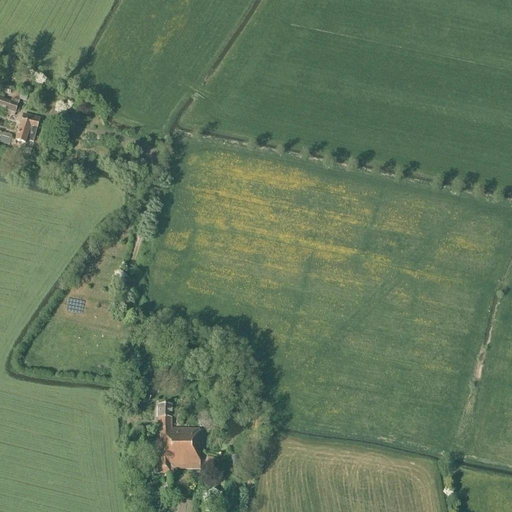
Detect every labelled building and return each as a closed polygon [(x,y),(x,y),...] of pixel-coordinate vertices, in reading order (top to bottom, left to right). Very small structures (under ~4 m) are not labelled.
[(0,98),(0,109),(7,112),(15,114),(19,102),(11,99),(10,102),(0,98)] [(72,113),(69,121),(78,124),(80,115),(72,113)] [(32,142),(39,119),(23,115),(16,138),(15,142),(25,144),(26,140),(32,142)] [(1,137),(0,142),(0,143),(10,146),(11,140),(1,137)] [(141,176),(147,163),(138,158),(132,172),(141,176)] [(223,377),(225,371),(211,366),(209,372),(223,377)] [(198,470),(198,430),(171,429),(172,405),(157,406),(157,433),(155,433),(157,474),(172,474),(172,470),(198,470)]
